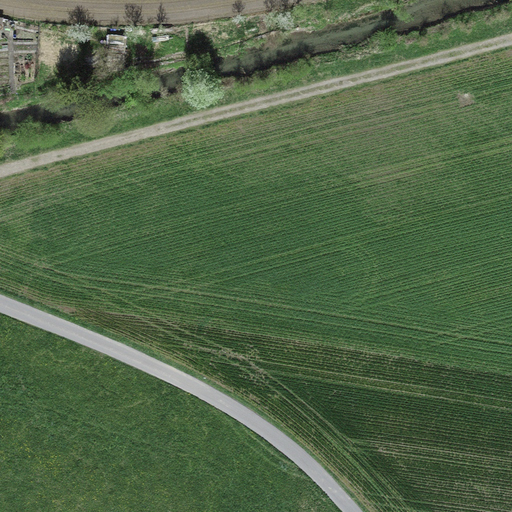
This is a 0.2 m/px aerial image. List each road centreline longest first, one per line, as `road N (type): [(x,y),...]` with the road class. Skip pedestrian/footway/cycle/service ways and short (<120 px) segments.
road 1 (track): [(0,169),(511,35)]
road 2 (unclassified): [(348,511),(302,461),(227,409),(0,305)]
